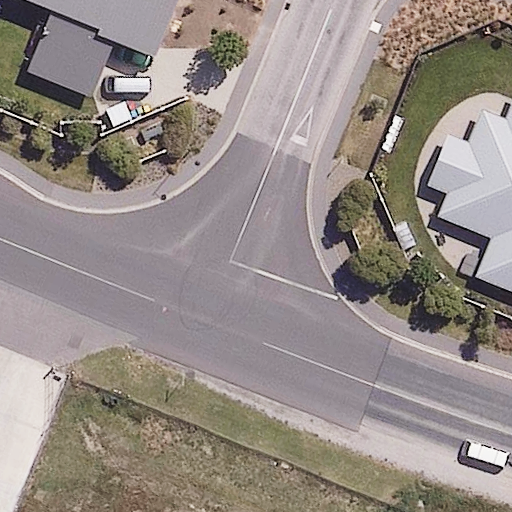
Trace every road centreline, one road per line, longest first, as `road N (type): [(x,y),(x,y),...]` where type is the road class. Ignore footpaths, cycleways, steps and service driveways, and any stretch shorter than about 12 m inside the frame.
road 1 (residential): [(208,322),(334,0)]
road 2 (unclassified): [(208,322),(511,431)]
road 3 (unclassified): [(0,238),(208,322)]
